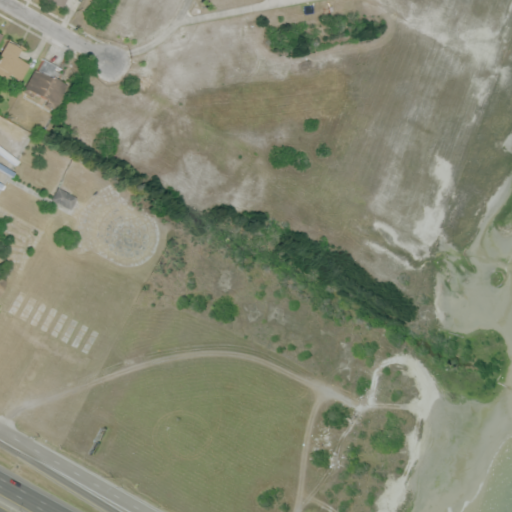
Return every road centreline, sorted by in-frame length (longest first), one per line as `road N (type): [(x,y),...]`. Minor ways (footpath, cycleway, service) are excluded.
road 1 (secondary): [(146,511),(0,430)]
road 2 (motorway): [(112,511),(0,431)]
